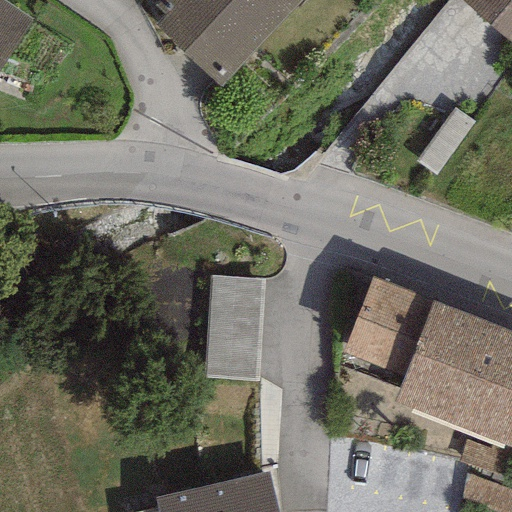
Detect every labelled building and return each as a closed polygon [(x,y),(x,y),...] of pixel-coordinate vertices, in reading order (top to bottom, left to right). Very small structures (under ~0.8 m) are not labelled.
[(312,0),(160,0),(142,17),(215,93),(312,0)] [(511,0),(442,0),(440,3),(511,66),(511,0)] [(0,52),(16,31),(0,19),(0,52)] [(260,291),(207,286),(197,384),(251,389),(260,291)] [(511,348),(363,294),(336,366),(391,386),(378,421),(511,470),(511,348)] [(266,511),(260,485),(145,511),(266,511)]
